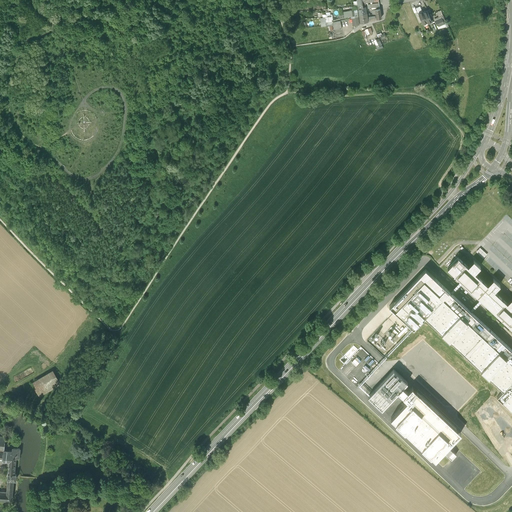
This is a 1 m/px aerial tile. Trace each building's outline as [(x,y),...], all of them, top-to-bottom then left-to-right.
[(380,5),(371,7),(372,13),(371,13),(371,15),(367,15),(368,19),(382,17),(380,5)] [(432,21),(427,10),(423,12),(427,22),(427,23),(432,21)] [(422,11),(418,13),(423,24),(427,22),(423,12),(422,11)] [(367,12),(359,12),(360,21),(368,19),(367,15),(367,12)] [(326,20),(325,16),(320,17),(321,26),(332,24),(332,21),(332,19),(331,19),(326,20)] [(340,19),(333,20),(334,28),(341,26),(340,19)] [(366,36),(365,34),(372,32),(371,26),(361,29),(364,37),(366,36)] [(374,38),(376,48),(382,47),(380,37),(374,38)] [(479,247),(476,251),(482,257),(486,253),(479,247)] [(493,278),(487,284),(475,272),(480,266),(473,260),(468,266),(458,256),(447,267),(457,277),(455,280),(474,299),(477,296),(511,328),(511,297),(511,298),(507,303),(494,291),(499,286),(500,285),(493,278)] [(511,350),(435,277),(425,268),(389,306),(414,329),(425,317),(503,391),(497,397),(511,411),(511,350)] [(406,327),(397,336),(399,338),(407,329),(406,327)] [(358,350),(353,346),(344,356),(348,360),(358,350)] [(62,383),(53,369),(32,381),(41,396),(62,383)] [(407,383),(394,370),(368,397),(382,410),(398,392),(407,401),(391,418),(435,461),(444,452),(451,459),(456,454),(448,447),(461,433),(412,387),(408,392),(403,387),(407,383)] [(20,455),(21,447),(13,447),(12,449),(5,448),(6,435),(0,434),(0,500),(10,501),(11,499),(13,499),(15,479),(17,479),(17,476),(17,473),(16,472),(17,457),(20,458),(20,455)]
